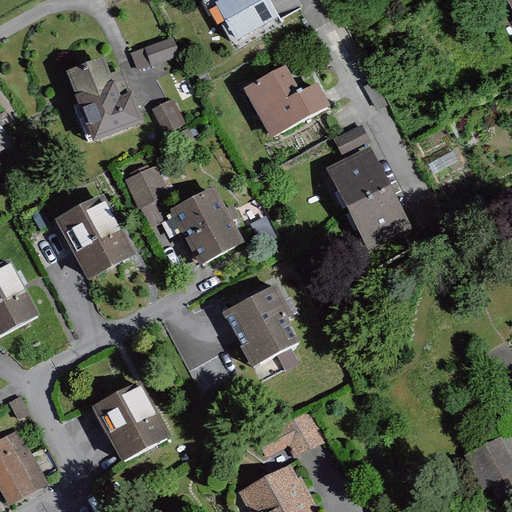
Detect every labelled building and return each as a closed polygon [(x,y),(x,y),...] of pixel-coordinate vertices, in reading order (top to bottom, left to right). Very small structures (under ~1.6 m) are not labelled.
[(215,0),(240,42),(280,19),(268,0),(215,0)] [(132,49),(136,68),(185,56),(175,38),(132,49)] [(70,72),(98,142),(145,124),(116,53),(70,72)] [(247,90),(272,137),(332,107),(320,84),(305,92),(292,66),(247,90)] [(153,106),(165,134),(186,124),(174,97),(153,106)] [(0,122),(0,157),(13,152),(0,122)] [(337,138),(343,153),(370,142),(363,125),(337,138)] [(326,168),(367,256),(414,234),(374,146),(326,168)] [(129,177),(141,207),(163,198),(151,168),(129,177)] [(217,189),(170,215),(201,270),(247,244),(217,189)] [(60,220),(89,280),(135,258),(106,198),(60,220)] [(0,341),(40,319),(10,262),(0,267),(0,341)] [(296,306),(279,276),(219,311),(253,370),(293,347),(276,317),(296,306)] [(201,391),(235,371),(224,353),(190,373),(201,391)] [(139,384),(92,409),(121,464),(169,438),(139,384)] [(253,434),(266,458),(290,446),(300,456),(332,441),(314,404),(253,434)] [(23,432),(0,444),(0,491),(11,511),(54,488),(23,432)] [(466,454),(493,503),(511,492),(511,454),(502,435),(466,454)] [(316,511),(290,464),(241,491),(253,511),(316,511)]
